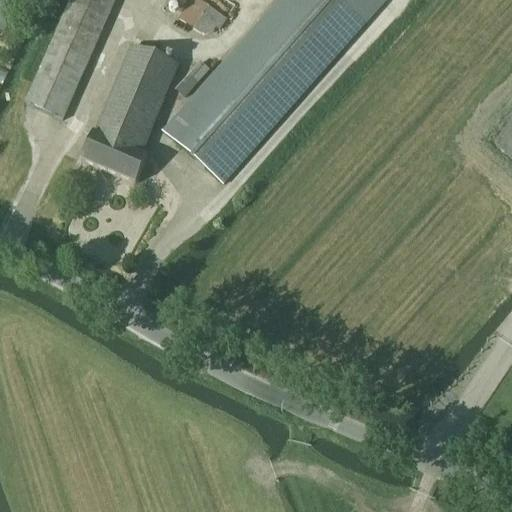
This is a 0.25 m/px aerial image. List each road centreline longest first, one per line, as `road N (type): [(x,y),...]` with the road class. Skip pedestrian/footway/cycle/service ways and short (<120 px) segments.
road 1 (unclassified): [(511,500),(230,375),(0,251)]
road 2 (track): [(119,312),(399,0)]
